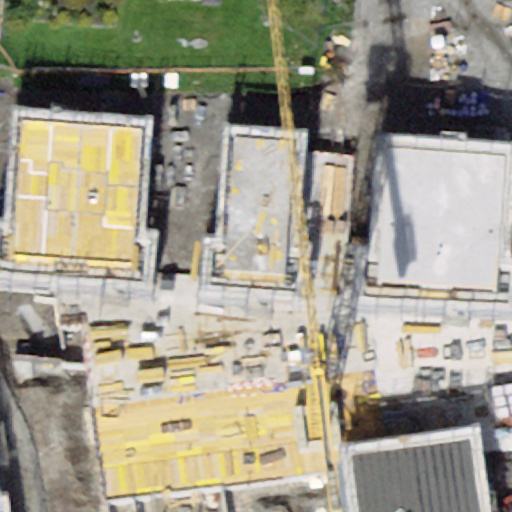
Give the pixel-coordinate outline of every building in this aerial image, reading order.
[(159,234),(141,233),(148,118),(13,110),(7,224),(0,223),(0,293),(155,303),(159,234)] [(230,124),(219,237),(204,236),(199,289),(301,299),(307,244),(292,243),(303,131),(230,124)] [(511,254),(506,254),(511,171),(511,143),(375,134),(367,248),(352,247),(349,301),(511,309),(511,254)] [(490,511),(480,430),(341,447),(349,511),(490,511)] [(0,474),(0,511),(12,511),(11,501),(4,502),(0,474)]
